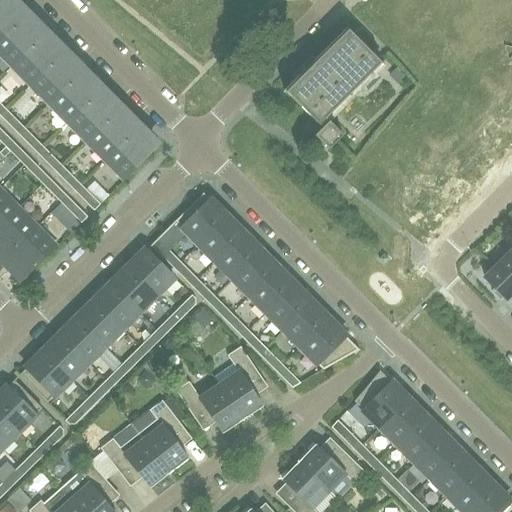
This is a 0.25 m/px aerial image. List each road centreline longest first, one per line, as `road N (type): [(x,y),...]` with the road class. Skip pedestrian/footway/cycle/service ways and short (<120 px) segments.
road 1 (residential): [(204,144),(393,339)]
road 2 (residential): [(204,144),(24,327)]
road 3 (residential): [(328,400),(256,436),(156,511)]
road 4 (residential): [(58,0),(204,144)]
road 5 (residential): [(204,144),(336,0)]
road 6 (residential): [(393,339),(511,456)]
road 7 (residential): [(223,511),(328,400)]
